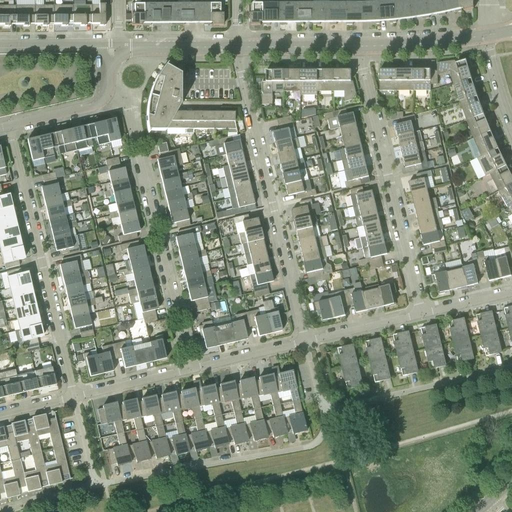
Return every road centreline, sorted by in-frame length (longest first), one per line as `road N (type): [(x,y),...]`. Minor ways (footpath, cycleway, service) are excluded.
road 1 (track): [(140,511),(511,409)]
road 2 (residential): [(237,47),(309,345)]
road 3 (residential): [(189,370),(125,107),(106,88)]
road 4 (residential): [(359,46),(421,318)]
road 5 (residential): [(76,394),(7,126)]
road 6 (residential): [(324,411),(325,430),(309,447),(99,483)]
road 7 (residential): [(324,411),(511,367)]
road 8 (tertiary): [(359,46),(488,34)]
road 9 (residential): [(309,345),(189,370)]
road 10 (tertiary): [(237,47),(359,46)]
road 11 (tertiary): [(117,44),(237,47)]
